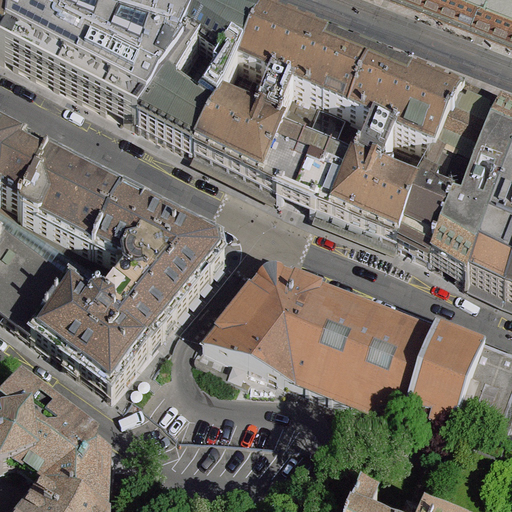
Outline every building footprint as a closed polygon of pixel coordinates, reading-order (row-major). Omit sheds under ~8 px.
[(0,0),(0,62),(6,53),(16,0),(0,0)] [(16,0),(6,53),(0,62),(0,65),(18,74),(35,82),(67,99),(120,126),(139,135),(190,68),(184,63),(210,12),(191,6),(170,0),(16,0)] [(511,0),(434,0),(489,22),(511,31),(511,0)] [(234,21),(210,12),(184,63),(190,68),(139,135),(152,142),(179,155),(195,162),(225,115),(265,31),(234,21)] [(225,115),(195,162),(264,197),(300,214),(312,220),(375,75),(356,68),(265,31),(225,115)] [(375,75),(312,220),(366,241),(400,255),(421,201),(431,182),(465,114),(430,99),(375,75)] [(486,122),(465,114),(431,182),(439,185),(452,190),(462,195),(464,190),(473,193),(501,130),(486,122)] [(455,217),(432,271),(450,282),(468,293),(470,289),(511,180),(511,134),(501,130),(473,193),(464,190),(462,195),(455,217)] [(0,256),(5,250),(1,246),(0,247),(0,217),(0,218),(2,213),(9,216),(20,222),(17,228),(20,229),(51,170),(37,163),(0,144),(0,256)] [(95,266),(124,207),(59,174),(51,170),(20,229),(95,266)] [(511,180),(470,289),(505,307),(511,289),(511,180)] [(431,200),(439,185),(431,182),(421,201),(439,209),(431,200)] [(452,190),(446,206),(447,213),(455,217),(462,195),(452,190)] [(421,201),(400,255),(432,271),(455,217),(447,213),(439,209),(421,201)] [(70,297),(32,348),(72,378),(112,405),(166,340),(225,270),(221,255),(140,214),(124,207),(95,266),(104,271),(119,279),(120,289),(100,313),(91,312),(70,297)] [(20,229),(17,228),(20,222),(9,216),(2,213),(0,218),(0,217),(0,247),(1,246),(5,250),(11,241),(20,229)] [(95,266),(20,229),(11,241),(5,250),(70,297),(81,284),(95,266)] [(5,250),(0,256),(0,325),(2,327),(32,348),(70,297),(5,250)] [(104,271),(95,266),(81,284),(70,297),(91,312),(100,313),(120,289),(119,279),(104,271)] [(272,285),(261,290),(250,302),(204,357),(321,405),(383,429),(413,433),(416,420),(431,425),(429,432),(454,441),(459,428),(486,364),(317,298),(303,292),(285,286),(272,285)] [(511,373),(486,364),(459,428),(506,447),(511,431),(511,373)] [(0,425),(0,477),(6,477),(9,489),(26,485),(47,497),(78,511),(105,511),(108,482),(109,470),(96,463),(99,453),(49,416),(37,407),(22,397),(10,411),(0,425)] [(78,511),(47,497),(34,511),(78,511)] [(356,511),(376,511),(378,507),(360,501),(356,511)]
